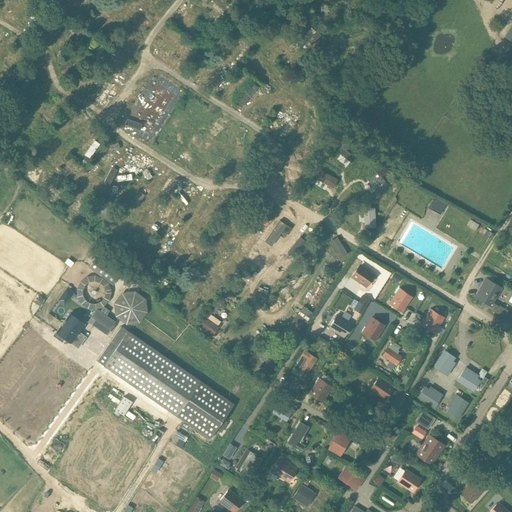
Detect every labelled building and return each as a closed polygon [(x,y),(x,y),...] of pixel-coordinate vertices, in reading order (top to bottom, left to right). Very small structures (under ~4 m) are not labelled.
[(14,0),(12,0),(5,11),(16,19),(25,7),(14,0)] [(73,11),(80,0),(73,0),(69,8),(73,11)] [(209,0),(207,3),(222,16),(230,8),(221,0),(209,0)] [(204,21),(194,37),(206,44),(216,28),(204,21)] [(65,24),(49,45),(58,52),(75,31),(65,24)] [(171,41),(175,36),(167,31),(156,47),(169,55),(176,44),(171,41)] [(124,53),(130,44),(121,38),(115,47),(124,53)] [(291,44),(280,63),(293,70),(304,52),(291,44)] [(178,63),(186,47),(181,45),(173,61),(178,63)] [(326,45),(318,56),(334,66),(341,56),(326,45)] [(235,68),(245,55),(235,47),(225,60),(235,68)] [(76,53),(66,66),(71,70),(81,57),(76,53)] [(217,91),(225,77),(216,71),(207,85),(217,91)] [(231,79),(221,91),(226,95),(236,83),(231,79)] [(110,81),(105,87),(110,91),(115,85),(110,81)] [(237,103),(243,107),(259,85),(253,81),(237,103)] [(266,96),(255,109),(261,114),(272,101),(266,96)] [(286,99),(268,125),(280,134),(290,119),(284,115),(292,103),(286,99)] [(46,100),(39,112),(54,122),(62,110),(46,100)] [(178,129),(184,119),(176,114),(170,124),(178,129)] [(39,131),(34,138),(40,142),(50,127),(38,119),(33,127),(39,131)] [(70,137),(74,131),(62,121),(57,127),(70,137)] [(52,135),(42,149),(52,157),(63,143),(52,135)] [(92,157),(101,142),(88,135),(80,151),(92,157)] [(109,138),(98,161),(111,168),(122,144),(109,138)] [(301,163),(298,171),(306,174),(313,152),(295,146),(290,160),(301,163)] [(131,178),(144,158),(137,154),(124,173),(131,178)] [(123,163),(129,166),(132,160),(127,157),(123,163)] [(275,160),(271,167),(289,177),(293,170),(275,160)] [(73,163),(66,175),(77,181),(84,169),(73,163)] [(148,174),(141,170),(137,179),(153,186),(159,174),(150,169),(148,174)] [(376,169),(366,178),(378,191),(388,183),(376,169)] [(321,170),(317,177),(332,187),(337,179),(321,170)] [(49,172),(38,183),(57,201),(68,190),(49,172)] [(122,184),(125,177),(116,172),(113,179),(122,184)] [(295,188),(312,197),(320,184),(303,175),(295,188)] [(172,204),(184,184),(176,179),(164,199),(172,204)] [(138,190),(140,186),(133,183),(126,198),(139,204),(144,193),(138,190)] [(178,202),(189,209),(198,194),(187,187),(178,202)] [(447,204),(435,197),(428,208),(440,214),(447,204)] [(268,202),(265,219),(274,220),(277,204),(268,202)] [(374,206),(363,206),(364,226),(375,226),(374,206)] [(164,224),(174,231),(185,215),(175,208),(164,224)] [(121,210),(112,223),(120,228),(128,216),(121,210)] [(279,220),(264,241),(271,246),(279,235),(283,238),(290,228),(279,220)] [(469,226),(477,229),(480,223),(472,220),(469,226)] [(304,223),(299,233),(305,237),(310,227),(304,223)] [(150,231),(140,225),(131,240),(141,246),(150,231)] [(236,245),(247,253),(259,236),(248,228),(236,245)] [(484,228),(482,232),(492,238),(494,234),(484,228)] [(188,231),(180,247),(206,260),(209,253),(214,255),(218,246),(188,231)] [(299,236),(287,252),(295,258),(307,243),(299,236)] [(337,238),(329,242),(339,258),(346,254),(337,238)] [(511,259),(498,252),(492,262),(511,274),(511,271),(511,259)] [(123,272),(99,254),(89,267),(113,285),(123,272)] [(275,267),(284,275),(295,261),(285,254),(275,267)] [(222,274),(237,274),(237,260),(223,260),(222,274)] [(251,263),(242,272),(250,279),(258,271),(251,263)] [(365,288),(374,275),(360,265),(356,271),(355,270),(351,276),(361,283),(360,284),(365,288)] [(501,287),(486,278),(475,297),(490,306),(488,308),(504,318),(508,311),(500,306),(499,307),(492,302),(501,287)] [(202,290),(213,299),(221,288),(210,280),(202,290)] [(58,300),(66,305),(75,291),(67,286),(58,300)] [(402,311),(412,297),(399,288),(395,293),(396,294),(389,303),(395,307),(396,306),(402,311)] [(148,319),(143,289),(113,294),(118,324),(148,319)] [(279,290),(271,305),(277,308),(285,293),(279,290)] [(282,310),(291,298),(286,295),(278,307),(282,310)] [(361,295),(354,308),(362,313),(369,300),(361,295)] [(210,310),(216,313),(219,306),(213,304),(210,310)] [(435,332),(444,317),(430,309),(427,315),(428,315),(422,325),(428,329),(429,328),(435,332)] [(207,311),(198,328),(213,336),(222,320),(207,311)] [(263,313),(257,321),(270,329),(275,321),(263,313)] [(85,324),(71,314),(58,333),(79,348),(86,337),(80,332),(85,324)] [(351,324),(337,315),(329,327),(343,337),(351,324)] [(372,317),(366,327),(365,326),(361,332),(375,340),(384,326),(378,322),(378,321),(372,317)] [(82,331),(87,335),(94,325),(88,321),(86,324),(82,331)] [(235,405),(123,327),(99,362),(210,440),(235,405)] [(222,337),(230,345),(241,335),(233,327),(222,337)] [(400,346),(392,341),(382,356),(389,361),(386,365),(392,369),(395,365),(397,366),(403,357),(396,352),(400,346)] [(263,346),(255,353),(261,361),(270,354),(263,346)] [(301,356),(303,357),(295,369),(306,375),(317,358),(305,351),(301,356)] [(454,357),(444,351),(434,366),(446,375),(455,363),(452,361),(454,357)] [(43,352),(1,418),(11,424),(25,403),(34,409),(40,400),(36,398),(58,362),(43,352)] [(272,356),(264,360),(267,367),(275,363),(272,356)] [(45,430),(66,398),(73,402),(92,374),(72,361),(69,366),(62,361),(47,384),(52,387),(30,420),(45,430)] [(476,378),(478,375),(466,367),(457,380),(473,391),(480,380),(476,378)] [(479,384),(483,386),(488,379),(484,376),(479,384)] [(91,377),(83,390),(95,398),(104,385),(91,377)] [(393,388),(378,377),(370,390),(375,394),(376,393),(384,399),(388,393),(389,394),(393,388)] [(322,400),(332,386),(318,378),(315,383),(316,384),(309,394),(316,397),(316,396),(322,400)] [(442,395),(430,387),(429,389),(425,387),(419,397),(434,407),(442,395)] [(448,411),(457,418),(467,403),(463,400),(455,395),(452,400),(448,406),(450,408),(448,411)] [(368,402),(361,398),(356,406),(352,404),(348,409),(360,416),(368,402)] [(337,409),(328,402),(324,408),(333,415),(337,409)] [(435,418),(423,410),(411,403),(399,422),(410,430),(416,421),(428,429),(435,418)] [(291,414),(277,405),(273,412),(286,421),(291,414)] [(144,409),(89,499),(108,510),(151,439),(157,442),(164,431),(159,429),(164,421),(144,409)] [(308,427),(300,422),(287,443),(301,451),(304,445),(299,442),(308,427)] [(66,438),(73,430),(66,424),(59,432),(66,438)] [(390,431),(387,435),(392,440),(396,436),(390,431)] [(344,436),(338,432),(328,448),(340,455),(351,437),(346,434),(344,436)] [(444,444),(429,435),(416,454),(431,464),(444,444)] [(364,455),(369,458),(372,452),(367,449),(364,455)] [(262,459),(251,452),(240,469),(252,476),(262,459)] [(291,475),(295,468),(280,460),(272,473),(278,476),(279,475),(288,481),(292,475),(291,475)] [(361,477),(346,466),(338,477),(354,488),(361,477)] [(415,485),(419,479),(405,469),(397,482),(402,486),(403,485),(412,492),(416,486),(415,485)] [(213,470),(210,476),(215,479),(219,473),(213,470)] [(473,480),(472,479),(467,484),(469,485),(462,493),(472,502),(484,489),(473,480)] [(316,493),(301,484),(292,498),(307,508),(316,493)] [(237,506),(242,500),(228,490),(218,502),(224,506),(224,505),(233,511),(238,506),(237,506)] [(509,511),(498,502),(489,511),(509,511)] [(197,511),(200,507),(193,503),(187,511),(197,511)]
